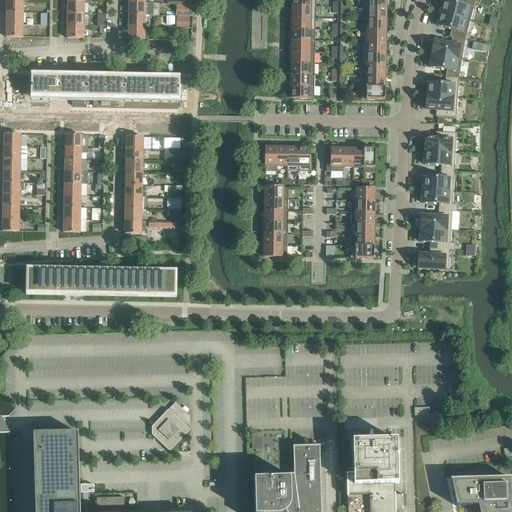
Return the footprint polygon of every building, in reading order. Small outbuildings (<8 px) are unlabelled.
[(363,0),(363,9),(386,9),(386,0),(363,0)] [(444,1),(441,14),(470,22),(475,3),(480,5),(480,4),(466,0),(461,0),(460,5),(444,1)] [(7,1),(6,13),(23,14),(23,2),(7,1)] [(84,3),(67,3),(67,15),(84,15),(84,3)] [(129,4),(128,16),(145,16),(150,16),(153,16),(154,4),(146,4),(129,4)] [(192,17),(192,6),(176,5),(176,16),(192,17)] [(315,8),(292,7),(292,19),(315,19),(315,8)] [(363,9),(363,20),(368,20),(386,20),(386,9),(363,9)] [(6,13),(6,25),(23,26),(23,14),(6,13)] [(451,30),(450,37),(465,41),(470,22),(441,14),(437,27),(451,30)] [(84,27),(84,15),(67,15),(67,27),(84,27)] [(128,28),(145,28),(145,16),(128,16),(128,28)] [(176,27),(189,28),(189,18),(176,17),(176,27)] [(315,19),(292,19),(292,30),(315,30),(315,19)] [(363,31),(386,32),(386,20),(368,20),(367,31),(363,31)] [(6,38),(23,38),(23,26),(6,25),(6,38)] [(84,39),(84,27),(67,27),(67,39),(84,39)] [(128,40),(145,40),(145,28),(128,28),(128,40)] [(292,30),(291,41),(315,42),(315,30),(292,30)] [(386,32),(363,31),(362,43),(386,43),(386,32)] [(462,60),(465,41),(450,37),(449,38),(452,38),(451,45),(434,42),(431,55),(462,60)] [(315,42),(291,41),(291,53),(315,53),(315,42)] [(362,43),(362,54),(385,55),(386,43),(362,43)] [(315,53),(291,53),(291,64),(314,65),(315,53)] [(385,55),(362,54),(362,66),(385,66),(385,55)] [(459,79),(462,60),(431,55),(432,55),(430,68),(446,71),(445,78),(459,79)] [(314,65),(291,64),(291,76),(314,76),(314,65)] [(362,66),(362,77),(385,77),(385,66),(362,66)] [(314,76),(291,76),(291,87),(314,87),(314,76)] [(385,77),(362,77),(361,88),(385,89),(385,77)] [(31,78),(31,97),(179,100),(180,81),(31,78)] [(427,96),(427,97),(457,99),(459,79),(445,78),(445,85),(428,83),(427,96)] [(314,99),(314,87),(291,87),(290,99),(314,99)] [(385,89),(361,88),(361,100),(385,101),(385,89)] [(456,119),(457,99),(427,97),(426,110),(436,110),(436,117),(456,119)] [(456,134),(443,133),(436,133),(436,139),(425,139),(424,152),(455,154),(456,134)] [(4,148),(21,148),(21,135),(4,135),(4,148)] [(65,136),(65,149),(88,149),(88,137),(82,137),(65,136)] [(126,140),(126,150),(143,150),(144,150),(151,150),(151,139),(143,138),(126,138),(126,140)] [(20,160),(21,148),(4,148),(3,160),(20,160)] [(266,148),(265,173),(277,173),(277,167),(277,148),(266,148)] [(287,172),(288,149),(277,148),(277,167),(287,167),(287,172)] [(65,149),(64,161),(81,161),(82,154),(87,154),(88,149),(65,149)] [(299,149),(288,149),(287,172),(298,172),(299,149)] [(299,149),(298,172),(299,172),(310,172),(310,168),(310,149),(299,149)] [(342,173),(343,150),(331,149),(331,155),(327,155),(327,154),(326,173),(342,173)] [(144,150),(143,150),(126,150),(126,162),(143,162),(143,154),(144,154),(144,150)] [(164,150),(164,162),(184,163),(184,158),(185,152),(185,151),(164,150)] [(343,168),(353,168),(353,150),(343,150),(342,173),(343,173),(343,168)] [(364,150),(353,150),(353,168),(363,169),(363,173),(364,173),(364,150)] [(375,174),(376,150),(364,150),(364,173),(375,174)] [(441,172),(454,173),(455,154),(424,152),(425,152),(424,165),(441,166),(441,172)] [(3,172),(20,172),(20,160),(3,160),(3,172)] [(64,173),(81,173),(81,161),(64,161),(64,173)] [(142,174),(143,162),(126,162),(126,174),(142,174)] [(20,184),(20,172),(3,172),(3,184),(20,184)] [(454,173),(441,172),(440,178),(423,177),(423,191),(453,192),(454,173)] [(64,173),(64,185),(81,185),(87,185),(87,173),(81,173),(64,173)] [(126,174),(125,186),(142,186),(142,174),(126,174)] [(3,184),(3,196),(20,196),(24,196),(24,184),(20,184),(3,184)] [(64,197),(81,197),(81,185),(64,185),(64,197)] [(125,186),(125,198),(142,198),(146,198),(146,194),(142,194),(142,186),(125,186)] [(265,188),(265,200),(288,200),(288,189),(283,188),(265,188)] [(375,190),(352,190),(351,202),(375,202),(375,190)] [(452,205),(453,192),(423,191),(422,204),(439,205),(438,211),(457,212),(457,205),(452,205)] [(20,208),(20,196),(3,196),(2,208),(20,208)] [(63,209),(81,209),(81,197),(64,197),(63,209)] [(125,198),(125,210),(142,210),(142,203),(142,198),(125,198)] [(181,211),(182,208),(182,199),(181,199),(171,199),(167,199),(167,211),(170,211),(181,211)] [(264,211),(288,212),(288,200),(265,200),(264,211)] [(374,213),(375,202),(351,202),(351,213),(374,213)] [(19,220),(20,208),(2,208),(2,220),(19,220)] [(63,209),(63,221),(80,221),(86,221),(86,216),(86,209),(81,209),(63,209)] [(141,222),(142,210),(125,210),(124,222),(141,222)] [(92,211),(92,219),(100,219),(100,211),(92,211)] [(181,223),(181,220),(181,211),(170,211),(170,223),(181,223)] [(288,223),(288,212),(264,211),(264,223),(288,223)] [(451,231),(452,212),(457,212),(438,211),(438,217),(421,216),(420,229),(451,231)] [(374,225),(374,213),(351,213),(351,224),(374,225)] [(2,232),(19,232),(19,220),(2,220),(2,232)] [(80,221),(63,221),(63,233),(80,233),(80,221)] [(124,234),(146,235),(146,222),(141,222),(124,222),(124,234)] [(287,235),(288,223),(264,223),(264,234),(287,235)] [(374,236),(374,225),(351,224),(351,236),(374,236)] [(430,249),(455,251),(455,244),(450,243),(451,231),(420,229),(420,230),(420,243),(437,243),(436,249),(430,249)] [(264,234),(264,246),(287,246),(287,235),(264,234)] [(374,248),(374,236),(351,236),(350,247),(374,248)] [(124,237),(124,244),(128,244),(128,245),(147,245),(147,238),(129,237),(124,237)] [(287,258),(287,246),(264,246),(264,258),(287,258)] [(350,247),(350,259),(374,260),(374,248),(350,247)] [(455,251),(430,249),(429,256),(419,255),(418,269),(449,270),(450,251),(455,251)] [(28,270),(27,294),(175,297),(175,273),(28,270)] [(190,338),(190,333),(143,333),(143,341),(151,341),(151,338),(190,338)] [(193,419),(175,403),(168,410),(168,409),(165,413),(161,418),(160,417),(151,427),(152,428),(154,426),(154,436),(152,435),(152,436),(163,446),(164,447),(165,447),(168,450),(167,450),(169,452),(190,430),(186,426),(193,419)] [(1,417),(0,416),(0,433),(9,434),(1,417)] [(80,511),(78,433),(33,434),(35,511),(80,511)] [(398,485),(397,440),(352,442),(353,474),(346,474),(347,511),(395,511),(396,508),(403,508),(402,495),(395,495),(395,485),(398,485)] [(284,480),(254,481),(255,511),(321,511),(319,446),(293,447),(294,478),(284,479),(284,480)] [(510,479),(450,480),(456,507),(478,506),(479,511),(511,511),(511,492),(511,493),(510,479)] [(97,507),(124,507),(124,498),(96,499),(97,507)]
